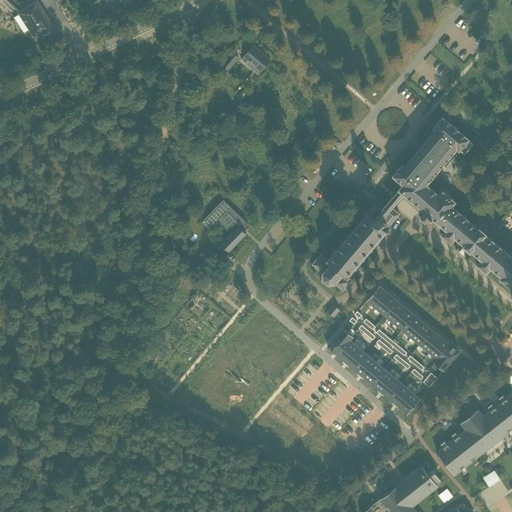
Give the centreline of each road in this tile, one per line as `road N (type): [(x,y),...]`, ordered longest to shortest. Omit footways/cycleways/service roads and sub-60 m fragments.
road 1 (residential): [(413,435),(254,294),(250,264),(470,0)]
road 2 (track): [(63,511),(199,0)]
road 3 (unclassified): [(0,98),(202,0)]
road 4 (residential): [(511,304),(416,222),(388,254)]
road 5 (residential): [(362,100),(238,0)]
road 6 (residential): [(388,254),(506,358)]
road 7 (residential): [(413,435),(506,358)]
